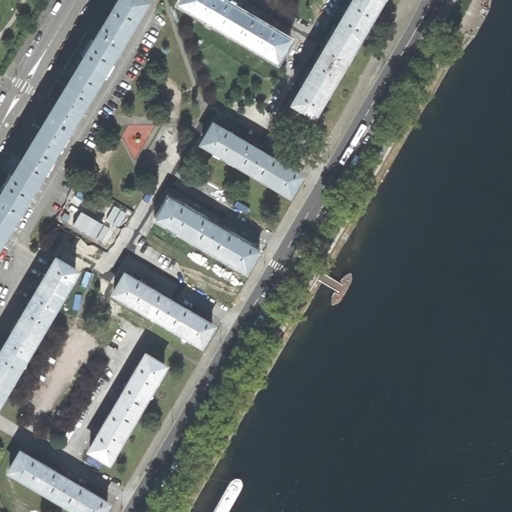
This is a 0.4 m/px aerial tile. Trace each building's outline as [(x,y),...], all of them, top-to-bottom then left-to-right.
[(0,234),(142,0),(116,0),(107,16),(83,55),(85,56),(76,71),(68,85),(58,79),(49,94),(59,99),(23,159),(13,154),(8,162),(4,169),(11,173),(0,191),(0,234)] [(180,0),(179,3),(274,59),(285,40),(265,28),(266,26),(263,24),(259,22),(258,24),(218,1),(218,0),(180,0)] [(292,102),(311,114),(376,0),(351,0),(332,34),(306,78),(292,102)] [(226,158),(247,171),(258,152),(239,141),(241,138),(236,136),(232,134),(231,137),(210,125),(200,143),(226,158)] [(247,171),(288,194),(299,176),(286,168),(288,166),(284,163),(280,161),(279,164),(258,152),(247,171)] [(156,218),(203,246),(214,227),(193,215),(194,212),(190,210),(187,208),(185,211),(167,200),(156,218)] [(203,246),(244,269),(255,250),(242,244),(244,241),(240,239),(237,237),(235,239),(214,227),(203,246)] [(0,395),(74,270),(55,258),(37,287),(14,326),(0,349),(0,395)] [(113,293),(159,321),(170,302),(151,291),(153,288),(148,286),(145,284),(143,286),(124,275),(113,293)] [(159,321),(199,345),(210,326),(200,320),(201,318),(197,315),(193,313),(191,315),(170,302),(159,321)] [(88,451),(106,462),(163,368),(144,356),(133,375),(130,373),(127,378),(125,382),(128,383),(104,423),(102,421),(100,425),(97,429),(100,431),(88,451)] [(6,470),(76,511),(101,511),(106,505),(93,497),(94,495),(90,492),(87,490),(85,493),(46,469),(48,467),(43,464),(39,462),(37,464),(17,452),(6,470)]
